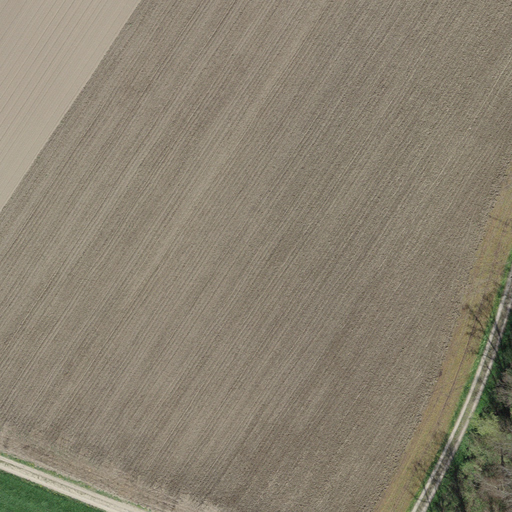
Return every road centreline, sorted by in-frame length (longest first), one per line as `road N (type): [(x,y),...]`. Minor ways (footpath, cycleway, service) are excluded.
road 1 (track): [(412,511),(511,277)]
road 2 (track): [(124,511),(0,461)]
